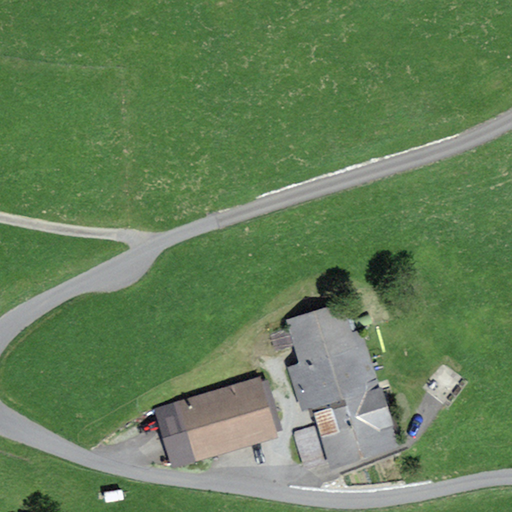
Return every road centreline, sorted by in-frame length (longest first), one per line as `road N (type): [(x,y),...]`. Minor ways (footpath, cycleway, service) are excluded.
road 1 (residential): [(0,327),(169,242),(435,154),(511,119)]
road 2 (residential): [(511,478),(392,501),(333,503),(107,467),(0,428)]
